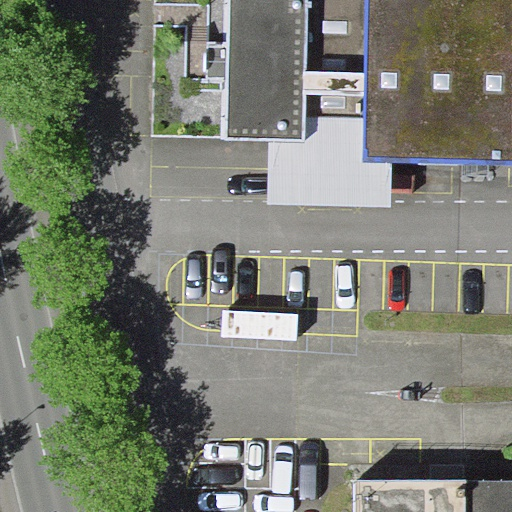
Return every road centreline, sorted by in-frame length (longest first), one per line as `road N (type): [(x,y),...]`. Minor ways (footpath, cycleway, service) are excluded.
road 1 (residential): [(166,511),(64,0)]
road 2 (unknown): [(111,262),(325,209),(511,211)]
road 3 (secondary): [(0,237),(64,511)]
